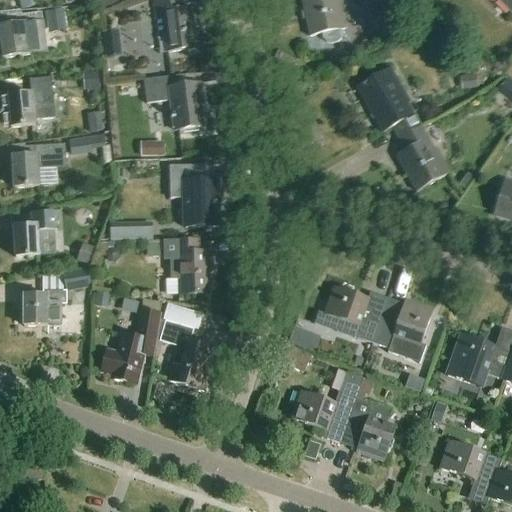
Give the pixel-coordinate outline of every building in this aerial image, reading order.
[(34,0),(23,0),(20,1),(23,11),(36,8),(34,0)] [(181,11),(180,0),(153,0),(158,38),(165,37),(167,55),(196,52),(191,9),(181,11)] [(343,39),(344,31),(338,0),(302,0),(310,37),(321,35),(327,43),(332,45),(339,44),(343,39)] [(511,0),(498,0),(511,13),(511,0)] [(47,13),(49,32),(50,35),(66,33),(63,11),(47,13)] [(46,33),(43,14),(20,17),(21,27),(0,29),(0,40),(3,61),(46,55),(43,33),(46,33)] [(118,34),(104,36),(106,49),(120,47),(118,34)] [(420,130),(401,96),(404,94),(390,71),(369,83),(375,93),(364,100),(384,136),(394,130),(400,142),(420,130)] [(101,95),(98,74),(87,75),(89,96),(101,95)] [(462,78),(463,91),(479,89),(478,76),(462,78)] [(175,133),(206,129),(201,87),(170,90),(169,79),(144,82),(147,106),(171,103),(175,133)] [(11,131),(22,129),(23,138),(36,136),(35,128),(35,123),(56,121),(56,120),(55,114),(53,100),(51,80),(30,82),(31,97),(7,99),(11,131)] [(511,81),(510,80),(500,92),(507,97),(511,90),(511,81)] [(440,165),(420,130),(400,142),(407,154),(397,159),(417,195),(450,177),(443,163),(440,165)] [(107,149),(105,137),(70,143),(72,157),(93,154),(92,151),(107,149)] [(164,142),(149,143),(150,157),(165,157),(164,142)] [(38,173),(66,171),(65,147),(34,149),(35,158),(12,159),(14,191),(39,189),(38,173)] [(171,201),(183,201),(183,214),(186,214),(186,230),(219,229),(218,182),(204,182),(204,169),(170,169),(171,201)] [(511,184),(506,183),(495,217),(511,222),(511,184)] [(38,234),(54,233),(53,216),(32,217),(32,228),(14,229),(15,260),(40,259),(38,234)] [(118,224),(118,240),(162,240),(162,224),(118,224)] [(180,271),(180,298),(210,298),(210,256),(199,256),(199,243),(172,243),(172,272),(180,271)] [(148,259),(165,259),(165,244),(148,244),(148,259)] [(84,246),(78,263),(89,267),(95,249),(84,246)] [(88,271),(64,275),(67,293),(92,289),(88,271)] [(358,329),(355,339),(373,345),(388,302),(370,296),(368,302),(334,291),(325,317),(358,329)] [(99,293),(95,308),(108,311),(111,296),(99,293)] [(63,329),(63,307),(66,307),(66,294),(43,294),(43,299),(24,299),(24,329),(63,329)] [(401,355),(405,343),(421,349),(433,314),(406,305),(405,308),(388,302),(373,345),(401,355)] [(123,336),(120,349),(118,348),(117,354),(108,352),(103,375),(111,377),(110,382),(138,388),(145,359),(154,360),(162,317),(143,312),(138,339),(123,336)] [(204,396),(217,353),(190,345),(195,331),(166,322),(160,344),(179,350),(168,385),(204,396)] [(483,391),(488,378),(503,383),(503,382),(507,372),(511,356),(511,335),(501,331),(495,350),(462,339),(448,379),(483,391)] [(319,344),(307,339),(303,349),(315,354),(319,344)] [(511,356),(507,372),(503,382),(511,384),(511,356)] [(357,402),(356,402),(363,381),(346,375),(335,407),(303,396),(293,423),(326,434),(323,441),(341,447),(357,402)] [(405,390),(420,395),(424,383),(410,378),(405,390)] [(392,414),(375,408),(357,402),(341,447),(359,453),(358,456),(385,465),(397,430),(388,427),(392,414)] [(441,426),(447,408),(437,404),(431,422),(441,426)] [(499,474),(500,475),(504,464),(451,446),(442,473),(475,484),(469,502),(487,509),(490,501),(499,474)] [(26,485),(44,484),(44,473),(25,474),(26,485)] [(511,478),(500,475),(499,474),(490,501),(511,508),(511,478)]
